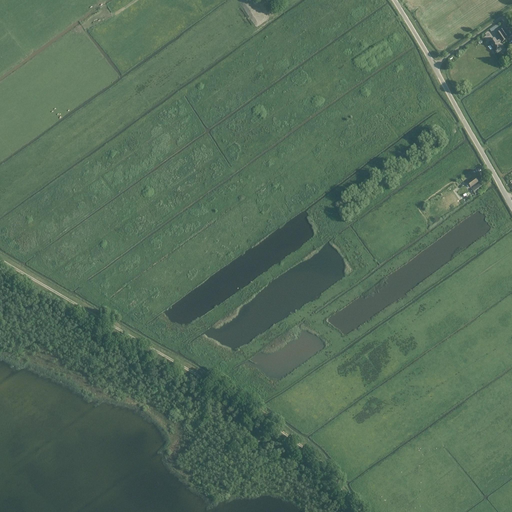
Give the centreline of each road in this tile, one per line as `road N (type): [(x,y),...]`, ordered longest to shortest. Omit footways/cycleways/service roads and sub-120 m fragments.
road 1 (track): [(356,511),(305,450),(238,399),(0,259)]
road 2 (unclassified): [(511,207),(393,0)]
